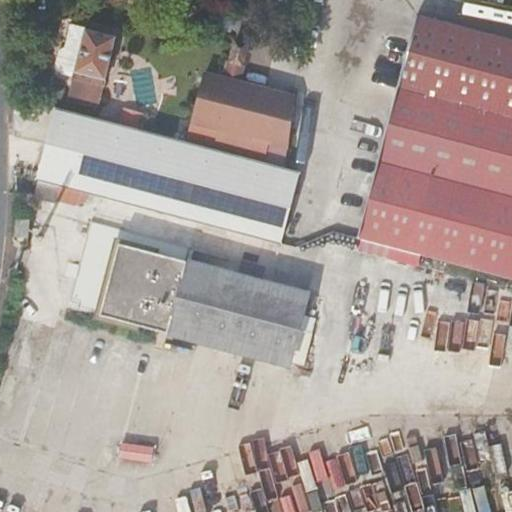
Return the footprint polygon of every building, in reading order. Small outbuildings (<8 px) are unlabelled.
[(511,284),(511,41),(413,16),(366,191),(369,192),(356,241),(511,284)] [(111,40),(71,29),(67,49),(61,52),(56,71),(60,77),(100,86),(111,40)] [(228,63),(243,67),(249,46),(233,42),(228,63)] [(222,81),(237,85),(243,67),(228,63),(222,81)] [(278,149),(284,151),(291,99),(237,85),(222,81),(197,74),(185,122),(216,130),(212,150),(260,163),(265,144),(278,149)] [(88,198),(277,250),(298,173),(280,168),(260,163),(212,150),(162,137),(56,108),(36,183),(58,190),(88,198)] [(58,190),(36,183),(31,202),(53,208),(55,202),(58,190)] [(85,211),(88,198),(58,190),(55,202),(85,211)] [(91,225),(67,311),(286,370),(305,300),(187,266),(190,253),(91,225)]
